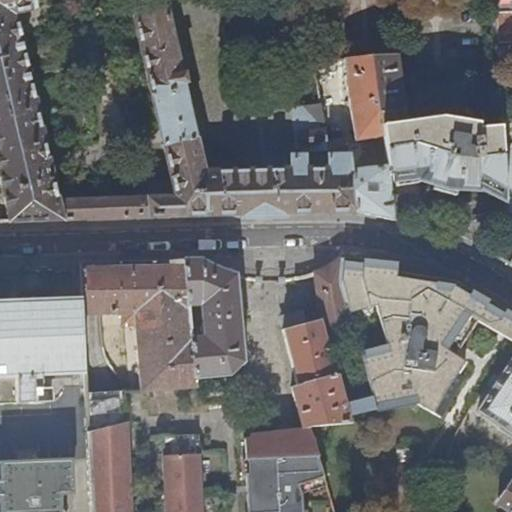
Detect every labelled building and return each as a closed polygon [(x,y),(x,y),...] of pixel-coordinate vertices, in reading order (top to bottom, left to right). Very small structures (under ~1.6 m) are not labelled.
[(0,0),(0,176),(51,166),(17,14),(38,8),(35,0),(0,0)] [(165,0),(129,0),(144,62),(173,187),(169,188),(168,194),(170,197),(153,198),(150,201),(150,198),(59,201),(51,166),(0,176),(0,196),(3,196),(6,212),(1,213),(3,222),(239,215),(240,217),(242,217),(242,218),(250,217),(250,216),(273,215),(273,216),(280,216),(280,215),(283,214),(283,213),(355,212),(350,167),(349,156),(345,156),(329,156),(327,156),(328,168),(304,169),(304,164),(308,164),(309,157),(303,157),(303,156),(289,156),(290,169),(204,170),(165,0)] [(511,43),(496,45),(497,66),(511,65),(511,43)] [(386,165),(388,197),(405,196),(407,212),(422,217),(417,184),(445,191),(479,192),(479,188),(504,191),(501,128),(477,129),(478,124),(441,117),(405,122),(396,55),(371,57),(382,137),(386,165)] [(354,141),(382,137),(371,57),(344,60),(346,77),(345,77),(354,141)] [(329,156),(345,156),(330,62),(314,65),(320,104),(327,145),(329,156)] [(297,148),(327,145),(320,104),(291,108),(297,148)] [(506,232),(492,254),(511,265),(511,114),(500,115),(501,128),(504,191),(506,232)] [(350,167),(355,212),(391,221),(388,197),(386,165),(350,167)] [(388,197),(391,221),(405,223),(407,212),(405,196),(388,197)] [(330,265),(313,273),(320,321),(282,331),(298,386),(292,388),(302,426),(309,425),(349,422),(349,420),(326,340),(354,334),(340,285),(342,258),(340,258),(330,265)] [(397,264),(342,258),(340,285),(354,334),(361,359),(373,403),(375,410),(415,401),(439,417),(464,379),(458,375),(466,364),(453,355),(476,320),(496,332),(507,313),(494,305),(456,284),(397,271),(397,264)] [(243,363),(236,275),(234,275),(213,268),(200,260),(183,261),(187,307),(200,306),(203,336),(190,337),(195,379),(230,376),(243,363)] [(183,261),(81,264),(83,300),(83,316),(121,314),(122,327),(136,326),(138,380),(195,379),(190,337),(187,307),(183,261)] [(39,376),(86,373),(83,316),(83,300),(71,301),(0,303),(0,404),(40,403),(39,376)] [(511,340),(511,315),(507,313),(496,332),(511,341),(511,340)] [(353,408),(373,403),(361,359),(347,363),(355,396),(350,397),(353,408)] [(511,511),(511,359),(478,411),(511,433),(511,481),(497,503),(511,511)] [(197,405),(246,401),(245,389),(196,393),(197,405)] [(91,412),(117,407),(115,396),(89,401),(91,412)] [(132,511),(127,422),(89,433),(92,511),(132,511)] [(323,474),(309,425),(302,426),(249,433),(249,437),(244,438),(247,486),(252,485),(253,493),(248,493),(249,511),(302,511),(302,498),(296,481),(323,474)] [(187,436),(163,437),(167,511),(206,511),(202,441),(187,442),(187,436)] [(65,511),(66,507),(64,507),(64,504),(70,504),(70,494),(72,494),(70,460),(0,463),(0,511),(65,511)]
